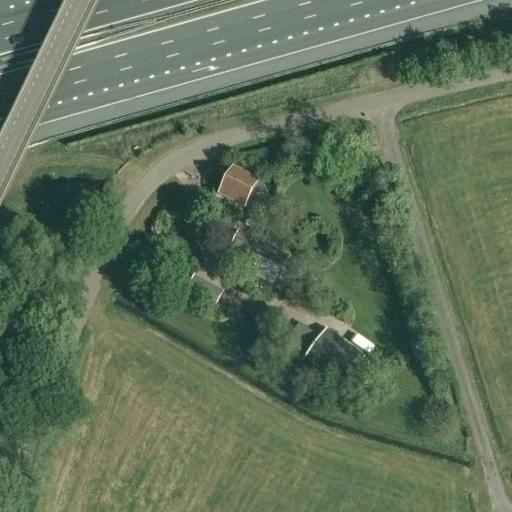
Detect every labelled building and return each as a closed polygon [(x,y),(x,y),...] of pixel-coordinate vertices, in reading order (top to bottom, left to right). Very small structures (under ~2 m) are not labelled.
[(294,34),(328,29),(325,12),(291,17),(294,34)] [(50,90),(52,104),(82,99),(80,86),(50,90)] [(262,170),(279,180),(290,162),(272,152),(262,170)] [(386,178),(380,160),(367,164),(372,183),(386,178)] [(255,190),(259,183),(234,169),(220,195),(245,209),(260,217),(265,207),(266,207),(270,198),(255,190)] [(280,271),(287,256),(237,232),(231,246),(251,255),(244,270),(282,288),(288,275),(280,271)] [(194,277),(185,294),(198,301),(207,284),(194,277)] [(340,391),(365,358),(327,329),(301,362),(340,391)]
